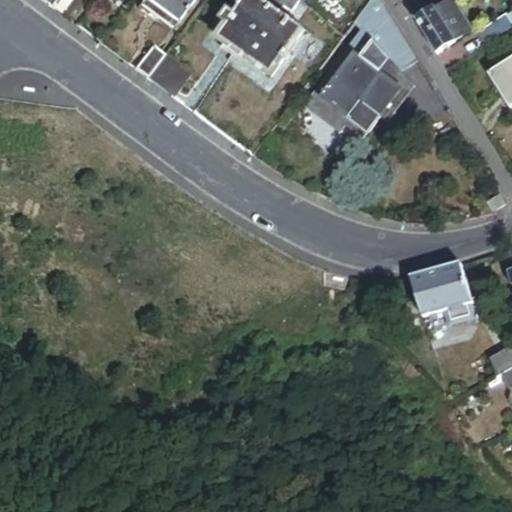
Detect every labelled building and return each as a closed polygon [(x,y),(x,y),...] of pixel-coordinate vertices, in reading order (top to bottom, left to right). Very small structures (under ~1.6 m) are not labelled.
[(56,0),(51,7),(65,19),(79,0),(56,0)] [(161,20),(176,31),(199,0),(142,0),(140,3),(161,20)] [(291,52),(289,51),(304,29),(261,0),(246,0),(237,14),(230,9),(223,19),(230,24),(219,39),(249,59),(272,75),(284,58),(286,60),(291,52)] [(400,74),(419,62),(380,0),(371,0),(356,22),(400,74)] [(472,34),(451,0),(418,20),(430,40),(440,56),(459,44),(458,42),(472,34)] [(511,29),(511,17),(510,14),(478,33),(486,46),(511,29)] [(135,70),(147,79),(165,56),(153,47),(135,70)] [(365,100),(367,97),(382,76),(347,50),(306,106),(327,122),(343,134),(361,110),(366,102),(365,100)] [(174,99),(193,74),(166,54),(165,56),(147,79),(174,99)] [(508,97),(511,103),(511,64),(495,75),(508,97)] [(367,97),(386,111),(401,91),(382,76),(367,97)] [(378,122),(386,111),(367,97),(365,100),(366,102),(361,110),(378,122)] [(489,203),(494,212),(507,204),(502,196),(489,203)] [(473,305),(461,266),(438,273),(413,281),(425,319),(449,312),(453,325),(475,318),(471,305),(473,305)] [(429,332),(453,325),(449,312),(425,319),(429,332)] [(511,349),(491,361),(497,381),(506,376),(511,372),(511,349)]
